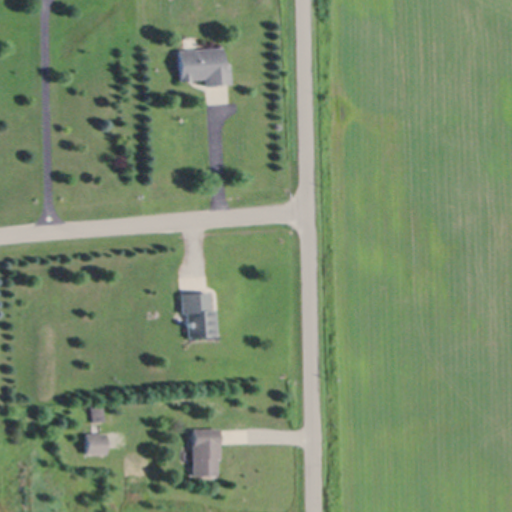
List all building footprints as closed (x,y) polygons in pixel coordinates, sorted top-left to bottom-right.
[(222,47),(223,64),(229,63),(230,83),(205,84),(205,77),(180,78),(179,50),(222,47)] [(209,291),(211,308),(215,308),(217,335),(189,337),(187,311),(183,311),(181,293),(209,291)] [(104,420),(94,422),(91,406),(101,404),(104,420)] [(216,474),(193,475),(192,428),(218,428),(219,456),(216,456),(216,474)] [(106,452),(86,452),(86,432),(105,432),(106,452)]
